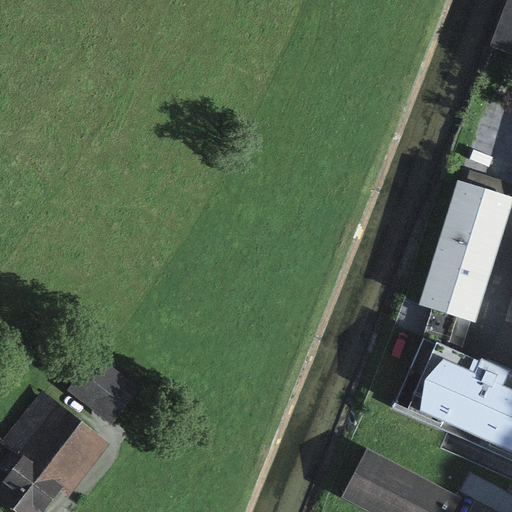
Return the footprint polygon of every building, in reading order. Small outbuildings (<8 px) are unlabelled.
[(511,0),(508,0),(490,46),(511,54),(511,0)] [(511,203),(511,196),(457,179),(418,304),(476,322),(511,203)] [(137,388),(99,361),(77,391),(115,418),(137,388)] [(511,389),(447,362),(427,381),(424,411),(511,450),(511,389)] [(106,443),(43,394),(7,440),(27,456),(6,483),(24,497),(15,508),(21,511),(39,511),(64,480),(72,486),(106,443)] [(453,511),(462,496),(366,448),(342,495),(374,511),(453,511)]
